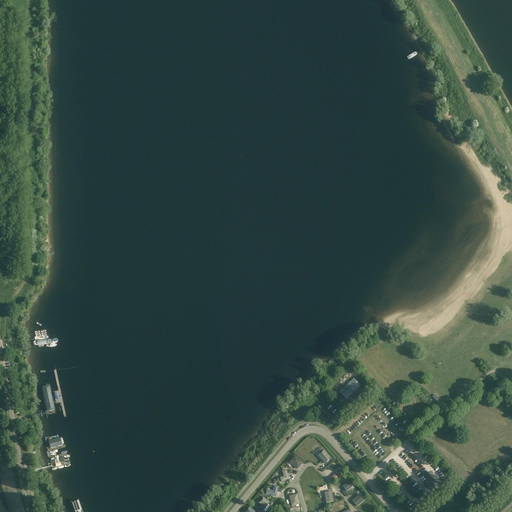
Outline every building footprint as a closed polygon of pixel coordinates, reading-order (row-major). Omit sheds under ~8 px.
[(354,379),(340,392),(346,399),(360,386),(354,379)] [(38,386),(44,418),(55,416),(49,384),(38,386)] [(62,437),(45,441),(51,471),(69,467),(62,437)] [(331,459),(324,451),(319,456),(325,464),(331,459)] [(295,456),(290,462),(297,469),(303,463),(295,456)] [(332,477),(335,481),(343,473),(340,470),(332,477)] [(289,480),(286,471),(282,472),(283,478),(279,479),(281,483),(289,480)] [(353,487),(349,482),(343,487),(346,492),(353,487)] [(278,487),(274,486),(273,492),(267,490),(266,495),(276,497),(278,487)] [(333,502),(332,492),(325,493),(326,503),(333,502)] [(297,494),(289,496),(292,506),(299,504),(297,494)] [(365,500),(360,495),(352,501),(357,507),(365,500)] [(81,511),(76,496),(65,499),(69,511),(81,511)] [(263,497),(258,503),(261,505),(259,508),(262,511),(269,502),(263,497)] [(316,500),(318,504),(314,506),(316,511),(325,507),(321,498),(316,500)]
